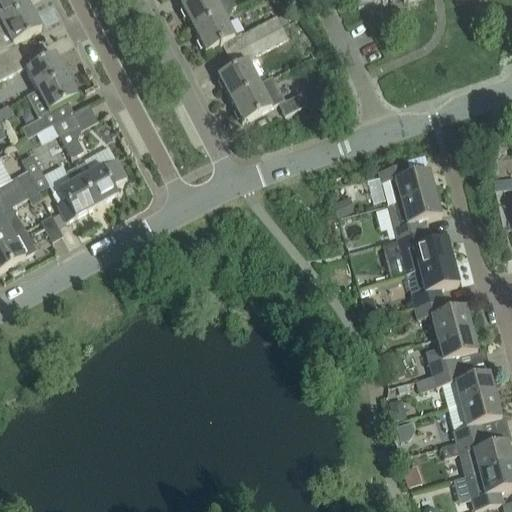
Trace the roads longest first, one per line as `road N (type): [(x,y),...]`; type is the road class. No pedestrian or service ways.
road 1 (residential): [(182,205),(71,0)]
road 2 (unclassified): [(0,306),(182,205)]
road 3 (residential): [(235,181),(139,0)]
road 4 (unclassified): [(235,181),(388,132)]
road 5 (residential): [(388,132),(320,0)]
road 6 (unclassified): [(388,132),(511,91)]
road 7 (residential): [(487,288),(451,167)]
